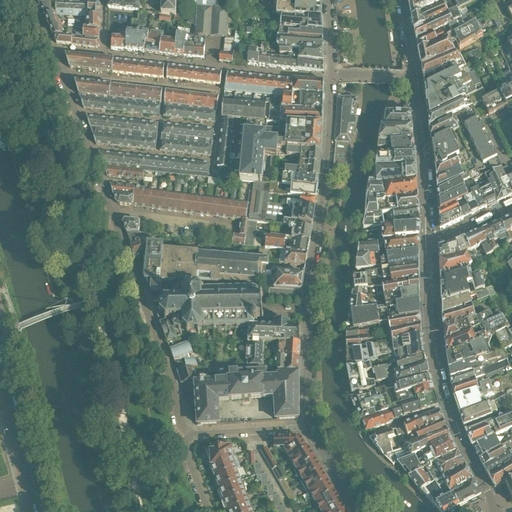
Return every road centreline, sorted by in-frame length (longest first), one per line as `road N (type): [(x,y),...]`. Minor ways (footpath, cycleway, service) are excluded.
road 1 (residential): [(185,432),(29,0)]
road 2 (residential): [(331,77),(309,283),(307,427)]
road 3 (residential): [(496,511),(436,374),(425,245)]
road 4 (residential): [(206,511),(183,450),(188,436),(307,427)]
road 5 (residential): [(425,245),(413,76)]
road 6 (tertiary): [(36,511),(0,355)]
road 7 (residential): [(331,77),(195,63)]
